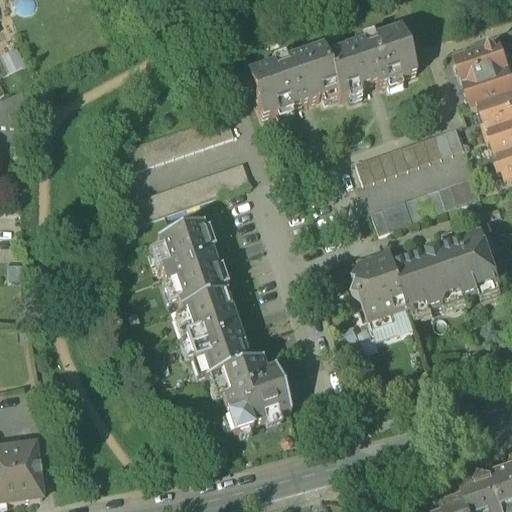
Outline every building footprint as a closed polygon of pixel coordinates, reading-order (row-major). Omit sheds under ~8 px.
[(254,102),(262,125),(278,120),(277,117),(291,112),(292,115),(319,106),(318,104),(336,98),(337,100),(339,106),(347,104),(347,103),(359,99),(359,100),(362,99),(360,95),(375,90),(376,94),(387,90),(387,88),(400,84),(400,86),(416,80),(408,57),(406,58),(398,35),(373,44),(374,46),(363,50),(362,47),(344,54),(344,55),(325,62),(324,60),(322,53),(285,65),(285,67),(274,71),(273,69),(247,78),(255,101),(254,102)] [(471,116),(478,114),(511,102),(511,88),(500,51),(495,53),(489,50),(486,56),(454,66),(471,116)] [(27,72),(18,52),(0,60),(0,64),(8,81),(27,72)] [(0,128),(21,129),(21,99),(0,107),(0,128)] [(485,129),(488,137),(511,129),(511,102),(478,114),(483,129),(485,129)] [(220,147),(232,143),(225,121),(213,125),(220,147)] [(209,151),(220,147),(213,125),(201,129),(209,151)] [(0,152),(20,154),(21,129),(0,128),(0,152)] [(197,155),(209,151),(201,129),(189,133),(197,155)] [(511,129),(488,137),(491,146),(489,147),(494,163),(496,162),(511,156),(511,129)] [(185,160),(197,155),(189,133),(177,137),(185,160)] [(456,134),(444,138),(452,160),(463,156),(456,134)] [(173,164),(185,160),(177,137),(165,141),(173,164)] [(444,138),(433,142),(441,164),(452,160),(444,138)] [(161,168),(173,164),(165,141),(153,145),(161,168)] [(433,142),(422,146),(429,168),(441,164),(433,142)] [(149,172),(161,168),(153,145),(141,149),(149,172)] [(422,146),(411,150),(418,172),(429,168),(422,146)] [(137,176),(149,172),(141,149),(130,153),(137,176)] [(411,150),(399,154),(407,176),(418,172),(411,150)] [(125,180),(137,176),(130,153),(118,157),(125,180)] [(399,154),(388,157),(396,179),(407,176),(399,154)] [(511,156),(496,162),(504,187),(511,184),(511,156)] [(114,184),(125,180),(118,157),(106,161),(114,184)] [(388,157),(377,161),(384,183),(396,179),(388,157)] [(377,161),(366,165),(373,187),(384,183),(377,161)] [(366,165),(354,169),(362,191),(373,187),(366,165)] [(237,196),(249,192),(241,170),(229,174),(237,196)] [(225,201),(237,196),(229,174),(218,178),(225,201)] [(213,205),(225,201),(218,178),(206,182),(213,205)] [(202,209),(213,205),(206,182),(194,186),(202,209)] [(472,184),(461,188),(469,210),(480,206),(472,184)] [(190,213),(202,209),(194,186),(182,190),(190,213)] [(461,188),(450,191),(457,213),(458,214),(469,210),(461,188)] [(178,217),(190,213),(182,190),(170,194),(178,217)] [(446,217),(457,213),(450,191),(438,195),(446,217)] [(166,221),(178,217),(170,194),(158,198),(166,221)] [(435,221),(446,217),(438,195),(427,199),(435,221)] [(154,225),(166,221),(158,198),(146,202),(154,225)] [(435,222),(435,221),(427,199),(416,203),(424,226),(435,222)] [(142,229),(154,225),(146,202),(134,206),(142,229)] [(412,229),(424,226),(416,203),(404,207),(412,229)] [(130,233),(142,229),(134,206),(123,210),(130,233)] [(401,233),(412,229),(404,207),(393,211),(401,233)] [(390,237),(401,233),(393,211),(382,215),(390,237)] [(378,241),(390,237),(382,215),(370,219),(378,241)] [(226,423),(233,442),(251,435),(251,433),(277,424),(276,422),(289,418),(285,408),(289,407),(281,384),(277,386),(273,374),(264,377),(260,366),(257,367),(249,370),(242,351),(238,339),(236,339),(233,329),(235,328),(223,294),(227,293),(220,274),(216,275),(210,256),(214,255),(207,236),(204,237),(201,231),(156,247),(159,256),(165,273),(159,275),(165,292),(171,290),(188,341),(183,343),(192,371),(198,369),(204,387),(215,383),(229,422),(226,423)] [(481,240),(394,270),(409,315),(410,317),(428,311),(430,317),(444,312),(447,304),(461,299),(463,305),(479,300),(478,296),(498,289),(481,240)] [(153,277),(159,275),(165,273),(159,256),(147,260),(153,277)] [(407,316),(409,315),(394,270),(391,262),(358,273),(352,286),(357,289),(351,302),(360,305),(366,323),(382,318),(390,322),(407,316)] [(390,322),(369,329),(376,349),(413,336),(407,316),(390,322)] [(369,329),(390,322),(382,318),(366,323),(368,329),(369,329)] [(352,332),(336,340),(342,353),(358,346),(352,332)] [(249,370),(257,367),(250,348),(242,351),(249,370)] [(0,455),(0,510),(41,505),(34,451),(20,453),(19,451),(5,453),(6,455),(0,455)] [(511,511),(511,484),(508,472),(494,477),(491,483),(478,479),(475,488),(469,486),(459,489),(463,501),(466,511),(511,511)] [(466,511),(463,501),(445,507),(443,511),(466,511)]
